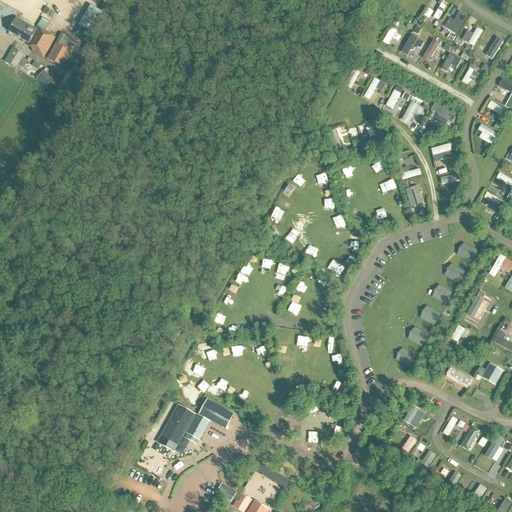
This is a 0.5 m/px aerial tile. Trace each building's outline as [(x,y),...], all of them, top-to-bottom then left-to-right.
[(62,26),(60,29),(67,34),(82,12),(71,4),(58,23),(62,26)] [(104,4),(101,10),(109,15),(112,9),(104,4)] [(423,5),(415,19),(421,23),(429,8),(423,5)] [(441,5),(433,19),(438,22),(446,8),(441,5)] [(78,25),(96,37),(108,18),(90,6),(78,25)] [(449,20),(443,29),(456,37),(462,27),(467,18),(459,13),(453,22),(449,20)] [(19,19),(17,23),(14,21),(8,32),(27,43),(26,46),(32,49),(31,51),(42,58),(43,58),(55,38),(44,32),(49,23),(42,18),(35,29),(19,19)] [(382,44),(387,47),(389,44),(392,40),(396,32),(391,29),(382,44)] [(476,29),(468,45),(474,48),(482,32),(476,29)] [(61,67),(69,54),(66,52),(73,40),(62,34),(47,59),(61,67)] [(450,34),(446,39),(452,43),(455,38),(450,34)] [(411,36),(400,54),(407,58),(417,40),(411,36)] [(496,39),(485,57),(492,61),(503,43),(496,39)] [(433,41),(421,60),(428,64),(440,45),(433,41)] [(86,42),(73,65),(74,65),(71,72),(69,70),(54,94),(66,102),(79,79),(82,80),(86,72),(82,70),(91,53),(95,54),(98,49),(86,42)] [(4,62),(21,72),(23,68),(18,65),(24,55),(12,49),(4,62)] [(449,55),(440,71),(446,74),(456,59),(449,55)] [(432,76),(440,60),(433,57),(425,73),(432,76)] [(25,69),(17,76),(27,86),(34,79),(25,69)] [(353,70),(344,87),(351,90),(359,73),(353,70)] [(470,70),(462,83),(467,86),(475,73),(470,70)] [(45,88),(53,81),(44,71),(36,79),(45,88)] [(443,82),(448,89),(459,81),(454,75),(443,82)] [(374,79),(363,99),(369,102),(380,83),(374,79)] [(511,86),(502,81),(498,88),(511,96),(505,108),(511,112),(511,86)] [(359,92),(364,95),(368,87),(364,85),(359,92)] [(394,92),(385,107),(392,111),(400,95),(394,92)] [(405,94),(402,100),(408,103),(411,97),(405,94)] [(402,122),(408,125),(418,107),(411,103),(402,122)] [(490,103),(487,109),(504,120),(508,113),(490,103)] [(434,105),(430,112),(452,125),(455,119),(434,105)] [(497,135),(481,126),(477,132),(482,134),(479,140),(485,143),(490,146),(497,135)] [(375,136),(371,127),(366,129),(369,138),(375,136)] [(335,155),(342,152),(335,131),(328,133),(335,155)] [(370,142),(368,135),(360,139),(363,145),(370,142)] [(450,146),(430,151),(434,164),(453,159),(450,146)] [(492,163),(497,166),(502,158),(497,155),(492,163)] [(439,167),(432,168),(434,176),(441,175),(439,167)] [(421,176),(419,170),(400,176),(402,182),(421,176)] [(511,181),(499,174),(496,180),(511,188),(511,181)] [(457,176),(440,179),(441,187),(459,183),(457,176)] [(495,190),(497,184),(485,179),(482,185),(495,190)] [(290,195),(294,190),(288,186),(284,192),(290,195)] [(423,206),(417,187),(405,191),(410,209),(423,206)] [(393,191),(398,208),(405,207),(400,189),(393,191)] [(486,194),(483,200),(499,207),(502,201),(486,194)] [(478,207),(481,201),(471,196),(468,202),(478,207)] [(275,230),(269,233),(272,239),(278,236),(275,230)] [(456,255),(470,263),(477,251),(463,243),(456,255)] [(511,268),(511,261),(505,257),(505,258),(500,255),(488,275),(494,278),(499,269),(509,274),(511,268)] [(444,276),(458,284),(465,272),(451,264),(444,276)] [(431,297),(446,306),(453,293),(438,285),(431,297)] [(466,315),(472,318),(483,300),(477,297),(466,315)] [(419,318),(434,327),(441,314),(426,306),(419,318)] [(407,339),(422,348),(429,336),(414,327),(407,339)] [(457,343),(464,331),(459,328),(451,340),(457,343)] [(498,331),(492,342),(511,352),(511,350),(511,343),(503,339),(505,335),(498,331)] [(394,361),(409,369),(417,357),(402,348),(394,361)] [(480,367),(477,372),(480,374),(478,377),(495,386),(503,372),(489,364),(486,371),(480,367)] [(450,367),(446,375),(469,388),(472,383),(473,380),(463,374),(450,367)] [(178,406),(158,441),(159,444),(171,451),(175,450),(177,446),(175,445),(178,439),(182,431),(185,433),(187,433),(186,434),(187,434),(186,436),(187,440),(193,443),(196,442),(197,440),(199,441),(209,423),(223,431),(232,415),(206,401),(196,417),(178,406)] [(403,423),(410,427),(419,412),(412,408),(403,423)] [(442,435),(448,438),(457,422),(452,419),(442,435)] [(466,424),(462,430),(466,433),(470,427),(466,424)] [(460,448),(467,453),(480,433),(473,429),(460,448)] [(417,443),(411,439),(399,455),(405,459),(417,443)] [(484,458),(492,462),(503,443),(496,439),(484,458)] [(142,470),(150,449),(133,444),(131,451),(126,449),(122,462),(142,470)] [(435,457),(429,453),(417,470),(423,475),(435,457)] [(260,463),(255,471),(261,475),(266,467),(260,463)] [(461,478),(454,474),(445,488),(452,492),(461,478)] [(284,478),(279,486),(285,489),(290,481),(284,478)] [(218,488),(215,493),(231,502),(237,493),(221,483),(218,488)] [(486,493),(479,489),(469,504),(476,509),(486,493)] [(233,507),(241,511),(244,511),(251,501),(240,494),(233,507)] [(507,511),(511,505),(511,504),(504,500),(497,511),(507,511)] [(266,511),(267,510),(254,502),(248,511),(266,511)]
